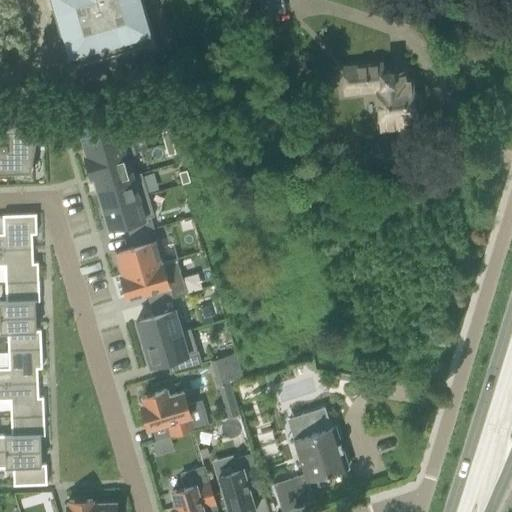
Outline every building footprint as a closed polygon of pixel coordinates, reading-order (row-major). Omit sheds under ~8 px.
[(49,0),(69,66),(84,62),(92,59),(148,43),(135,0),(49,0)] [(403,70),(391,72),(391,70),(382,71),(381,65),(343,69),(345,89),(377,86),(381,126),(414,122),(410,80),(404,80),(403,70)] [(80,76),(84,92),(107,92),(101,69),(80,76)] [(28,79),(16,82),(21,97),(32,94),(28,79)] [(77,124),(84,145),(128,132),(128,131),(123,133),(117,113),(112,113),(77,124)] [(152,117),(154,124),(166,121),(163,113),(152,117)] [(0,122),(0,171),(17,170),(29,169),(30,162),(31,162),(35,137),(32,137),(32,123),(38,122),(38,121),(0,122)] [(162,138),(164,144),(172,142),(168,130),(161,133),(162,138)] [(83,155),(87,167),(134,153),(128,132),(84,145),(86,154),(83,155)] [(416,139),(404,140),(405,150),(417,149),(416,139)] [(167,156),(175,153),(172,142),(164,144),(167,156)] [(93,178),(96,187),(141,173),(140,173),(136,174),(133,164),(130,155),(135,154),(134,153),(87,167),(90,179),(93,178)] [(178,172),(181,184),(189,182),(186,170),(185,170),(178,172)] [(96,187),(102,207),(137,197),(147,194),(141,173),(96,187)] [(126,224),(130,235),(152,229),(148,217),(153,216),(147,194),(137,197),(102,207),(108,229),(126,224)] [(0,233),(0,249),(32,248),(31,234),(36,234),(35,215),(35,214),(1,215),(2,216),(2,233),(0,233)] [(117,266),(119,266),(122,274),(119,275),(120,276),(161,263),(164,262),(158,240),(155,240),(152,229),(130,235),(133,247),(115,252),(116,253),(113,253),(117,266)] [(0,265),(4,266),(4,283),(38,282),(37,262),(32,263),(32,248),(0,249),(0,265)] [(147,292),(150,304),(172,297),(186,293),(176,259),(164,262),(161,263),(120,276),(126,298),(147,292)] [(0,316),(34,315),(34,301),(38,301),(38,282),(4,283),(5,300),(0,300),(0,316)] [(141,339),(142,343),(180,332),(189,329),(189,328),(184,330),(178,308),(175,309),(172,297),(150,304),(153,315),(136,321),(137,326),(135,326),(139,339),(141,339)] [(0,333),(6,333),(7,350),(40,349),(40,329),(35,330),(34,315),(0,316),(0,333)] [(167,361),(170,372),(200,364),(189,329),(180,332),(142,343),(144,348),(142,348),(146,361),(148,361),(149,366),(167,361)] [(0,367),(0,384),(37,383),(36,368),(41,368),(40,349),(7,350),(8,368),(0,367)] [(221,365),(214,367),(219,385),(220,386),(226,384),(226,383),(229,382),(242,378),(235,354),(219,359),(221,365)] [(0,384),(0,400),(9,400),(10,417),(43,416),(42,397),(38,397),(37,383),(0,384)] [(140,405),(147,428),(165,423),(169,434),(165,435),(165,436),(207,424),(200,402),(186,406),(182,392),(167,396),(165,390),(142,397),(144,404),(140,405)] [(282,511),(314,502),(306,480),(347,467),(333,426),(328,427),(321,408),(298,415),(305,435),(292,439),(303,473),(272,484),(281,511),(282,511)] [(0,451),(40,450),(39,435),(44,435),(43,416),(10,417),(11,435),(0,435),(0,451)] [(155,454),(160,453),(157,441),(151,443),(155,454)] [(207,447),(198,449),(200,459),(210,456),(207,447)] [(0,467),(12,467),(13,484),(12,484),(12,485),(46,484),(46,483),(45,464),(40,464),(40,450),(0,451),(0,467)] [(254,511),(248,492),(260,488),(261,492),(262,492),(251,454),(229,461),(232,471),(218,475),(228,511),(254,511)] [(202,511),(201,508),(213,505),(214,509),(215,509),(203,467),(181,474),(185,488),(171,492),(175,506),(171,508),(171,511),(202,511)] [(114,511),(115,502),(91,503),(91,500),(68,501),(68,504),(66,504),(66,511),(114,511)]
